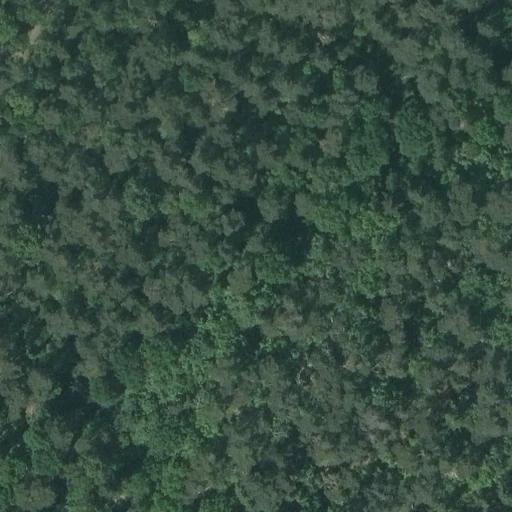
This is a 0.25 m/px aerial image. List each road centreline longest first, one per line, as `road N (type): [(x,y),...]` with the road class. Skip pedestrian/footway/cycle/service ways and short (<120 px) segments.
road 1 (track): [(279,0),(428,95),(441,113),(432,131),(50,461)]
road 2 (track): [(138,511),(0,433)]
